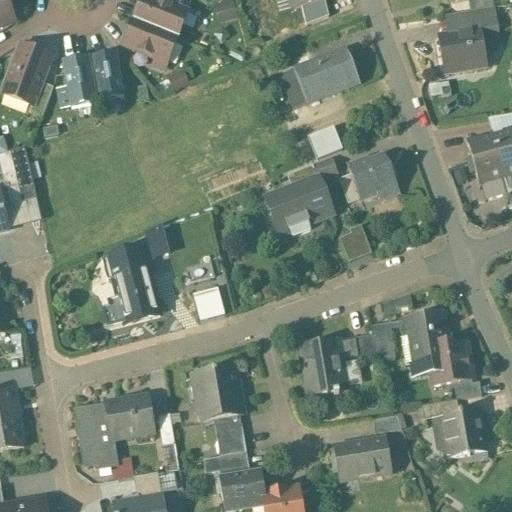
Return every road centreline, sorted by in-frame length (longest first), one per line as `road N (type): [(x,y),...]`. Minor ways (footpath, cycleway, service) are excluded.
road 1 (residential): [(45,381),(157,353),(461,247)]
road 2 (residential): [(373,0),(461,247)]
road 3 (residential): [(461,247),(511,369)]
